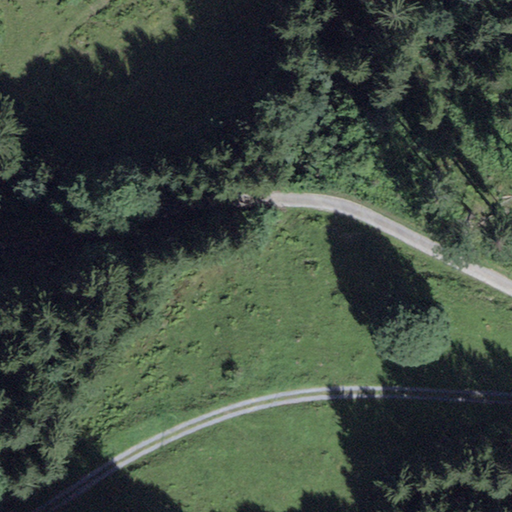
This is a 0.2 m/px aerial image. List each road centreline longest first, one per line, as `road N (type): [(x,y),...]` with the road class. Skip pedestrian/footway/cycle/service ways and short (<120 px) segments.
road 1 (track): [(0,250),(142,215),(262,200),(360,210),(511,288)]
road 2 (track): [(511,398),(307,394),(231,410),(131,449),(39,511)]
